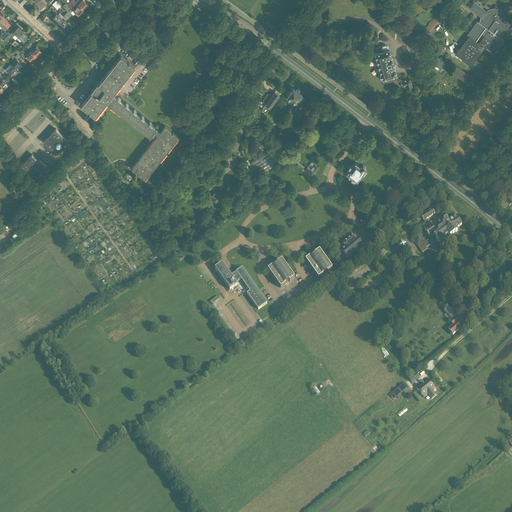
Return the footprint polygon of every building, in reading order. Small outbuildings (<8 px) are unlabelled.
[(76,2),(73,0),(71,0),(67,4),(79,15),(84,10),(76,2)] [(82,0),(81,1),(79,0),(77,0),(76,2),(84,10),(89,5),(83,0),(82,0)] [(488,13),(473,0),(468,6),(484,19),(483,20),(482,19),(480,21),(481,22),(480,23),(476,21),(477,21),(468,35),(467,34),(469,36),(460,49),(459,48),(455,54),(456,54),(471,65),(471,66),(472,65),(480,71),(483,66),(475,60),(475,59),(484,46),(494,54),(494,53),(503,40),(504,40),(501,38),(504,34),(506,35),(510,29),(508,28),(511,24),(507,22),(510,18),(506,15),(508,14),(496,5),(492,11),(490,9),(488,13)] [(58,9),(62,5),(57,1),(53,5),(58,9)] [(63,16),(60,13),(58,15),(57,14),(51,19),(57,24),(62,18),(63,16)] [(67,23),(62,18),(57,24),(62,29),(64,26),(68,30),(71,26),(67,22),(67,23)] [(2,38),(7,33),(5,31),(7,30),(6,29),(11,24),(6,19),(0,25),(3,27),(2,28),(1,32),(2,33),(1,34),(1,37),(2,38)] [(19,37),(24,31),(19,26),(14,32),(13,31),(11,33),(14,36),(13,36),(16,39),(17,39),(19,37)] [(24,31),(19,37),(17,39),(16,39),(15,40),(20,45),(24,41),(29,36),(24,31)] [(4,41),(11,34),(8,32),(7,33),(2,38),(4,41)] [(34,49),(30,46),(32,44),(30,42),(26,46),(32,51),(37,56),(42,51),(37,46),(34,49)] [(389,49),(389,48),(387,46),(385,45),(377,47),(376,48),(377,52),(376,53),(376,52),(375,53),(377,58),(376,58),(377,59),(380,72),(380,73),(381,73),(382,78),(382,79),(383,82),(395,79),(400,82),(402,87),(405,85),(407,89),(413,88),(410,79),(406,80),(406,79),(401,80),(397,77),(396,75),(397,75),(397,74),(395,69),(395,68),(394,64),(392,64),(390,55),(391,55),(392,55),(391,54),(390,49),(390,48),(389,49)] [(32,61),(37,56),(32,51),(27,56),(32,61)] [(82,105),(82,104),(82,105),(83,106),(81,108),(86,112),(88,110),(90,111),(88,114),(94,119),(96,116),(107,102),(111,105),(111,106),(111,105),(150,136),(150,137),(152,135),(155,138),(132,168),(138,173),(139,172),(140,174),(146,179),(179,137),(180,137),(173,132),(173,133),(171,131),(172,131),(165,126),(161,132),(152,125),(153,124),(150,122),(149,123),(144,119),(145,118),(142,116),(141,117),(136,113),(137,112),(134,109),(134,111),(129,107),(129,105),(127,103),(126,104),(121,100),(122,99),(119,97),(118,98),(113,94),(135,67),(135,66),(129,61),(129,62),(127,61),(127,60),(121,55),(82,105)] [(441,60),(438,57),(437,57),(437,58),(431,66),(431,67),(437,71),(444,62),(442,60),(442,59),(441,60)] [(16,59),(12,64),(13,65),(19,71),(23,66),(16,59)] [(19,71),(13,65),(8,70),(6,72),(9,75),(11,73),(14,76),(19,71)] [(468,83),(472,78),(456,66),(451,72),(468,83)] [(0,81),(0,80),(0,84),(5,89),(9,84),(3,78),(0,81)] [(286,95),(288,96),(286,98),(288,100),(288,101),(289,102),(290,103),(291,103),(292,103),(292,102),(294,104),(297,101),(300,104),(302,103),(305,99),(304,98),(301,95),(301,94),(302,94),(301,94),(299,92),(301,90),(297,87),(296,90),(294,88),(293,88),(292,87),(286,95)] [(280,95),(275,92),(272,95),(271,94),(268,94),(263,100),(264,102),(266,104),(263,108),(263,111),(265,113),(267,111),(270,107),(271,107),(280,95)] [(87,140),(91,137),(69,109),(65,112),(87,140)] [(61,151),(69,141),(56,129),(44,142),(56,154),(60,150),(61,151)] [(225,149),(216,154),(220,160),(229,154),(225,149)] [(244,165),(254,180),(257,178),(260,175),(279,163),(272,152),(270,149),(250,162),(248,159),(245,161),(246,163),(244,165)] [(39,162),(35,158),(36,158),(32,154),(22,165),(26,169),(26,168),(30,171),(28,173),(34,179),(46,166),(40,160),(39,162)] [(312,176),(316,171),(319,167),(312,162),(305,170),(312,176)] [(360,166),(355,163),(352,167),(350,166),(349,168),(350,169),(347,173),(350,176),(348,178),(355,183),(357,181),(360,177),(362,175),(364,176),(367,172),(365,171),(366,169),(365,167),(363,165),(361,166),(360,166)] [(217,193),(213,191),(204,204),(209,207),(214,200),(220,204),(225,196),(218,192),(217,193)] [(424,221),(435,214),(432,209),(420,216),(424,221)] [(449,223),(444,214),(436,220),(436,219),(436,220),(434,221),(431,223),(430,224),(429,224),(423,228),(430,239),(418,247),(422,253),(427,250),(426,248),(437,241),(440,246),(446,242),(443,238),(449,235),(449,236),(450,237),(457,232),(456,231),(456,230),(461,227),(456,218),(455,219),(453,220),(452,220),(452,221),(449,223)] [(403,237),(409,232),(408,230),(406,228),(405,226),(398,231),(400,233),(398,235),(400,238),(402,236),(403,237)] [(356,238),(354,235),(343,244),(346,247),(341,250),(347,257),(355,251),(357,255),(365,249),(362,245),(363,245),(357,238),(356,238)] [(397,240),(394,248),(397,249),(398,247),(404,249),(406,243),(400,241),(397,240)] [(381,249),(379,246),(378,247),(377,246),(374,249),(382,261),(386,258),(384,255),(388,252),(385,248),(381,251),(380,250),(381,249)] [(320,252),(320,251),(319,251),(315,254),(314,255),(315,255),(315,256),(314,256),(313,256),(312,256),(312,257),(311,258),(311,257),(310,258),(310,257),(306,260),(306,261),(305,261),(306,261),(310,267),(314,273),(318,279),(319,279),(323,276),(323,275),(327,272),(327,273),(328,272),(328,273),(332,270),(332,269),(328,263),(324,257),(320,251),(320,252)] [(282,261),(281,261),(277,264),(277,265),(276,266),(276,265),(275,265),(275,266),(274,266),(274,267),(273,268),(273,267),(272,267),(268,270),(268,271),(272,276),(272,277),(276,282),(276,283),(280,288),(280,289),(281,288),(285,285),(285,284),(289,282),(290,282),(294,279),(294,278),(290,273),(290,272),(286,267),(286,266),(282,261)] [(232,278),(222,264),(215,269),(230,290),(237,285),(236,284),(241,280),(250,292),(247,294),(258,310),(267,304),(242,269),(236,273),(237,274),(232,278)] [(449,310),(447,307),(443,310),(452,319),(449,321),(453,326),(448,330),(453,335),(464,326),(451,310),(450,309),(449,310)] [(419,377),(416,373),(409,379),(412,383),(414,382),(414,381),(417,378),(417,379),(419,377)] [(435,388),(427,379),(423,382),(421,383),(433,398),(436,395),(432,391),(435,388)] [(407,389),(408,388),(404,383),(403,384),(392,393),(396,398),(407,389)] [(433,398),(421,383),(421,384),(416,388),(424,398),(428,394),(428,395),(429,394),(431,395),(429,397),(431,400),(433,398)] [(316,395),(320,393),(315,386),(312,389),(316,395)]
